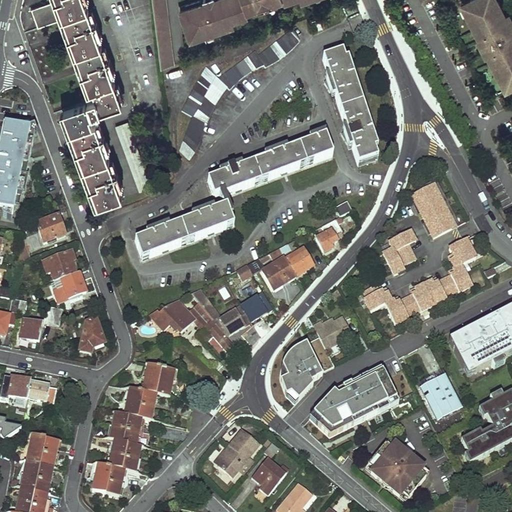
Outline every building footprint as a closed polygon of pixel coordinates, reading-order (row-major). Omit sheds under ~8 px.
[(64,17),(91,92),(95,89),(97,97),(64,108),(97,203),(123,194),(97,119),(94,120),(92,114),(124,102),(86,0),(54,0),(33,7),(39,26),(64,17)] [(165,0),(152,0),(161,68),(174,62),(165,0)] [(220,0),(221,1),(218,2),(207,6),(204,6),(201,0),(187,5),(188,8),(181,10),(190,35),(192,34),(204,30),(206,35),(221,30),(235,24),(234,20),(244,16),(249,14),(247,10),(253,8),(265,4),(275,0),(283,0),(284,1),(288,0),(302,0),(303,1),(304,0),(220,0)] [(505,14),(499,1),(497,2),(495,0),(471,0),(474,4),(467,7),(471,15),(469,17),(481,40),(483,39),(485,43),(487,46),(489,50),(487,51),(487,52),(499,75),(502,74),(506,82),(511,79),(511,20),(511,19),(509,20),(505,14)] [(265,4),(253,8),(254,12),(266,8),(265,4)] [(244,16),(234,20),(235,24),(246,20),(244,16)] [(309,21),(313,32),(323,28),(320,17),(309,21)] [(204,30),(192,34),(193,39),(206,35),(204,30)] [(221,30),(206,35),(207,38),(222,33),(221,30)] [(206,69),(182,113),(193,120),(179,151),(189,162),(191,159),(198,145),(200,140),(202,135),(205,126),(208,128),(211,118),(215,109),(216,105),(218,101),(226,90),(229,92),(232,88),(235,85),(247,76),(251,73),(262,68),(264,70),(271,66),(277,64),(281,60),(285,57),(288,55),(299,43),(291,33),(257,58),(254,53),(213,76),(206,69)] [(334,98),(345,131),(340,134),(346,143),(347,148),(350,147),(356,165),(376,158),(373,149),(376,148),(348,62),(346,63),(343,53),(337,55),(322,60),(329,81),(324,84),(329,95),(330,99),(334,98)] [(161,105),(161,96),(141,96),(141,105),(161,105)] [(117,125),(140,191),(152,187),(128,121),(117,125)] [(5,129),(0,151),(0,211),(13,214),(30,134),(5,129)] [(223,167),(223,173),(219,174),(220,178),(208,182),(214,198),(221,196),(330,156),(322,133),(313,135),(313,140),(308,141),(310,145),(288,153),(287,150),(282,152),(281,150),(267,151),(267,157),(264,158),(265,161),(243,170),(241,167),(237,168),(235,166),(223,167)] [(432,194),(436,193),(430,182),(421,187),(422,191),(428,188),(432,194)] [(422,191),(410,197),(412,202),(409,204),(428,241),(450,230),(447,224),(451,222),(446,213),(443,215),(436,203),(440,201),(436,193),(432,194),(428,188),(422,191)] [(214,198),(218,210),(225,208),(221,196),(214,198)] [(440,201),(436,203),(443,215),(446,213),(440,201)] [(334,210),(338,218),(339,218),(350,212),(346,203),(334,210)] [(141,235),(142,239),(134,241),(141,261),(232,227),(225,208),(218,210),(209,214),(207,208),(194,211),(192,216),(187,217),(188,222),(165,230),(160,223),(146,231),(147,234),(141,235)] [(42,245),(66,236),(57,213),(33,222),(42,245)] [(342,223),(339,218),(338,218),(321,227),(325,235),(315,240),(323,254),(330,250),(328,247),(336,243),(335,241),(342,237),(340,233),(341,232),(337,226),(342,223)] [(393,249),(376,258),(387,279),(391,277),(397,274),(395,270),(408,263),(401,249),(408,245),(403,235),(389,242),(393,249)] [(29,252),(41,249),(38,239),(26,243),(29,252)] [(373,287),(360,294),(363,299),(360,301),(367,314),(380,308),(390,327),(404,320),(403,317),(415,311),(416,314),(442,301),(441,298),(453,292),(454,294),(468,288),(458,268),(471,261),(464,248),(462,249),(459,243),(445,250),(448,256),(450,260),(446,263),(450,272),(447,273),(449,277),(445,279),(433,286),(429,287),(427,283),(409,292),(412,296),(407,298),(395,304),(392,307),(389,302),(386,304),(382,295),(378,297),(376,292),(373,287)] [(22,246),(18,265),(29,261),(24,245),(22,246)] [(279,249),(268,254),(272,261),(282,256),(281,253),(279,249)] [(285,261),(295,279),(312,269),(302,251),(285,261)] [(42,264),(46,275),(49,273),(53,284),(73,277),(68,264),(73,263),(70,254),(42,264)] [(258,260),(251,264),(255,272),(262,268),(258,260)] [(262,273),(273,291),(295,279),(285,261),(285,260),(262,273)] [(246,266),(222,278),(225,282),(238,275),(242,283),(253,277),(246,266)] [(489,270),(480,274),(483,280),(492,275),(489,270)] [(78,275),(73,277),(53,284),(56,291),(53,292),(58,305),(85,295),(78,275)] [(0,289),(0,298),(11,300),(12,292),(0,289)] [(240,308),(250,325),(271,312),(262,295),(240,308)] [(202,307),(213,321),(220,316),(206,299),(199,304),(202,307)] [(14,326),(19,302),(11,300),(7,318),(0,317),(0,336),(4,337),(7,325),(14,326)] [(166,307),(158,314),(156,312),(150,316),(164,331),(170,326),(175,331),(177,329),(181,333),(186,328),(195,319),(177,301),(166,307)] [(46,307),(42,324),(57,327),(61,310),(46,307)] [(200,320),(195,324),(202,332),(213,323),(214,322),(213,321),(202,307),(199,310),(201,312),(197,315),(200,320)] [(240,308),(218,321),(220,326),(223,324),(230,336),(250,325),(240,308)] [(511,308),(447,342),(464,374),(471,370),(473,374),(506,358),(504,353),(511,350),(511,351),(511,308)] [(320,322),(311,326),(320,344),(324,351),(350,337),(341,319),(332,323),(323,328),(321,325),(320,322)] [(83,325),(78,353),(90,355),(91,349),(103,345),(95,321),(83,325)] [(22,323),(19,340),(38,344),(42,327),(22,323)] [(202,332),(197,336),(205,345),(211,340),(214,337),(227,353),(233,348),(213,323),(202,332)] [(254,327),(261,339),(267,334),(260,324),(254,327)] [(242,336),(253,350),(259,342),(251,328),(242,336)] [(214,337),(211,340),(224,355),(227,353),(214,337)] [(234,347),(244,360),(250,353),(240,341),(234,347)] [(322,374),(308,344),(295,351),(290,354),(288,356),(285,359),(281,365),(287,376),(279,380),(281,396),(286,394),(296,403),(311,388),(309,384),(320,378),(319,375),(322,374)] [(148,373),(143,392),(144,392),(158,395),(163,368),(147,365),(144,373),(148,373)] [(163,368),(158,395),(171,397),(174,379),(179,380),(179,371),(163,368)] [(471,370),(464,374),(466,378),(473,374),(471,370)] [(394,402),(379,371),(365,377),(367,380),(358,384),(357,381),(341,390),(343,395),(335,399),(331,395),(310,417),(319,425),(315,429),(327,440),(351,428),(349,424),(369,414),(371,418),(376,416),(374,412),(394,402)] [(11,379),(8,397),(27,401),(27,399),(30,383),(11,379)] [(447,385),(444,379),(421,392),(438,424),(461,413),(447,385)] [(30,383),(27,399),(53,405),(57,388),(30,383)] [(129,397),(126,416),(130,417),(139,419),(144,392),(143,392),(127,389),(126,397),(129,397)] [(333,393),(331,395),(335,399),(343,395),(341,390),(333,393)] [(144,392),(139,419),(143,420),(153,422),(158,395),(144,392)] [(286,394),(281,396),(292,407),(296,403),(286,394)] [(511,399),(509,394),(480,410),(490,429),(480,435),(478,432),(459,442),(471,464),(511,442),(511,399)] [(396,406),(394,402),(374,412),(376,416),(396,406)] [(116,414),(111,441),(116,442),(124,443),(130,417),(126,416),(116,414)] [(351,428),(371,418),(369,414),(349,424),(351,428)] [(142,426),(143,420),(139,419),(130,417),(124,443),(129,444),(143,447),(148,448),(151,435),(145,433),(145,426),(142,426)] [(310,417),(307,421),(315,429),(319,425),(310,417)] [(240,431),(213,463),(232,480),(238,473),(243,477),(255,464),(250,460),(260,447),(240,431)] [(30,446),(27,464),(40,467),(45,441),(29,437),(26,444),(30,446)] [(45,441),(40,467),(53,470),(59,443),(45,441)] [(387,441),(384,445),(390,450),(393,446),(387,441)] [(107,456),(112,458),(110,468),(113,468),(124,470),(129,444),(124,443),(116,442),(114,448),(110,447),(107,456)] [(129,444),(124,470),(127,471),(138,473),(143,447),(129,444)] [(406,500),(424,479),(418,474),(421,471),(393,446),(390,450),(384,445),(365,466),(371,470),(368,474),(378,483),(380,479),(390,487),(387,490),(397,499),(400,496),(406,500)] [(268,462),(275,453),(269,448),(262,457),(268,462)] [(25,472),(21,490),(35,493),(40,467),(27,464),(23,463),(22,471),(25,472)] [(266,463),(249,482),(256,488),(258,486),(261,489),(259,491),(257,494),(265,501),(281,483),(273,476),(276,472),(266,463)] [(98,473),(94,492),(107,495),(113,468),(110,468),(96,465),(94,472),(98,473)] [(371,470),(365,466),(362,470),(368,474),(371,470)] [(40,467),(35,493),(48,495),(53,470),(40,467)] [(113,468),(107,495),(121,497),(127,471),(124,470),(113,468)] [(276,472),(273,476),(281,483),(287,475),(279,469),(276,472)] [(418,474),(424,479),(427,476),(421,471),(418,474)] [(387,490),(390,487),(380,479),(378,483),(387,490)] [(299,486),(278,511),(300,511),(303,509),(313,497),(299,486)] [(21,490),(16,511),(30,511),(35,493),(21,490)] [(45,509),(48,495),(35,493),(30,511),(52,511),(53,511),(45,509)] [(403,504),(406,500),(400,496),(397,499),(403,504)]
